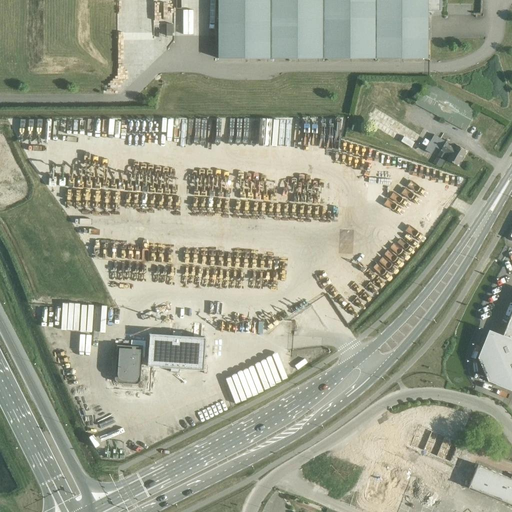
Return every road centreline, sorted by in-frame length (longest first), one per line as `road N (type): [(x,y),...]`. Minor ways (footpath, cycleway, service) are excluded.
road 1 (unclassified): [(511,431),(483,403),(406,395),(263,488)]
road 2 (secondary): [(143,511),(297,436),(381,372)]
road 3 (secondary): [(359,358),(286,409),(142,485)]
road 4 (secondary): [(509,178),(406,316),(359,358)]
road 5 (secondary): [(381,372),(445,295),(509,178)]
road 6 (motorway): [(81,485),(0,321)]
road 7 (motorway): [(0,379),(67,511)]
